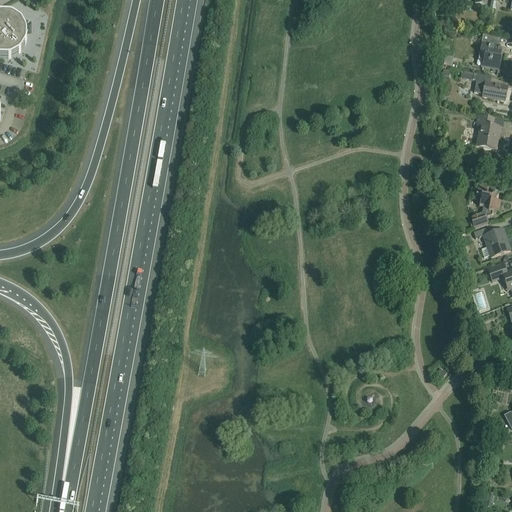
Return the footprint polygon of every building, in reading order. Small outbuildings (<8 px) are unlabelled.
[(511,3),(511,11),(511,10),(511,0),(491,0),(490,9),(492,10),(494,3),(496,3),(496,0),(511,0),(511,3)] [(0,59),(8,60),(11,59),(18,55),(21,53),(25,46),(26,43),(26,34),(26,31),(22,24),(20,22),(12,17),(9,16),(1,16),(0,16),(0,59)] [(484,57),(482,68),(498,71),(502,52),(501,52),(501,51),(501,50),(500,50),(498,49),(500,39),(483,36),(480,47),(483,48),(482,54),(482,55),(482,56),(483,56),(484,57)] [(472,81),(476,82),(474,94),(483,96),(482,99),(505,103),(507,88),(490,84),(491,78),(474,75),(472,81)] [(476,147),(496,150),(500,129),(492,127),(493,120),(478,117),(475,130),(479,130),(476,147)] [(471,218),(473,223),(472,223),(474,229),(488,224),(486,218),(492,217),(492,213),(498,214),(500,204),(495,203),(495,201),(496,201),(497,200),(498,200),(498,199),(498,198),(498,197),(497,196),(496,196),(495,196),(494,196),(493,197),(492,197),(493,189),(478,186),(476,197),(481,198),(479,208),(483,208),(482,214),(471,218)] [(473,234),(475,240),(483,237),(491,259),(510,252),(503,230),(489,235),(487,230),(473,234)] [(480,253),(483,261),(489,259),(487,251),(480,253)] [(487,270),(492,283),(503,279),(505,284),(508,283),(511,291),(511,295),(511,271),(506,273),(503,265),(487,270)] [(438,374),(443,379),(446,375),(441,370),(438,374)]
